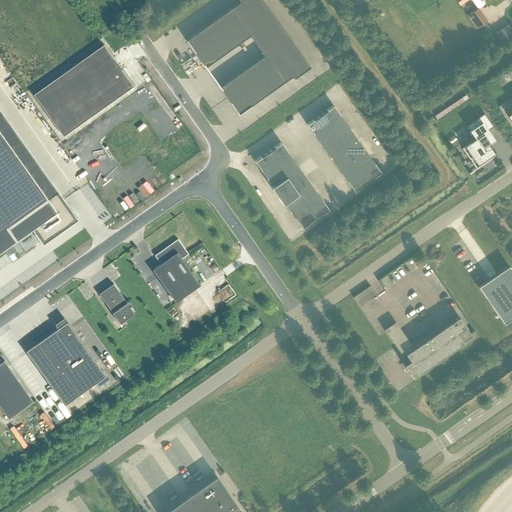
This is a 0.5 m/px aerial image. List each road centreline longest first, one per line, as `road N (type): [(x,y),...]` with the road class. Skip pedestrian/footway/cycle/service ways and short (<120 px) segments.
road 1 (unclassified): [(301,319),(30,511)]
road 2 (unclassified): [(511,175),(301,319)]
road 3 (unclassified): [(0,321),(201,178)]
road 4 (unclassified): [(407,467),(301,319)]
road 5 (unclassified): [(301,319),(201,178)]
road 6 (unclassified): [(201,178),(228,160),(148,49)]
road 7 (primary): [(511,393),(407,467)]
